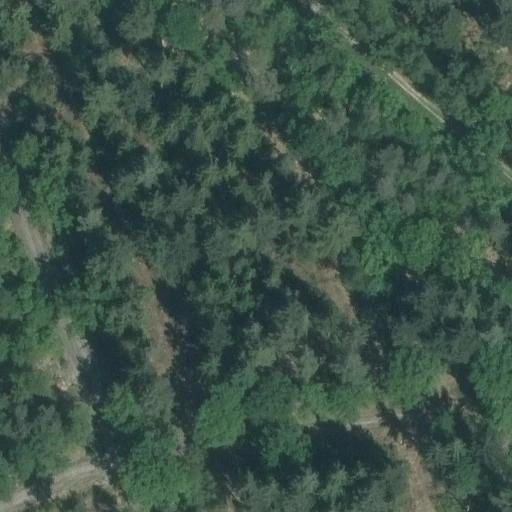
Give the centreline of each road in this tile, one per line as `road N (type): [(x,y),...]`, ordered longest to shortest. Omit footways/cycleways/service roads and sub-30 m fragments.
road 1 (track): [(116,476),(178,474),(511,421)]
road 2 (track): [(0,173),(116,476)]
road 3 (track): [(302,0),(511,182)]
